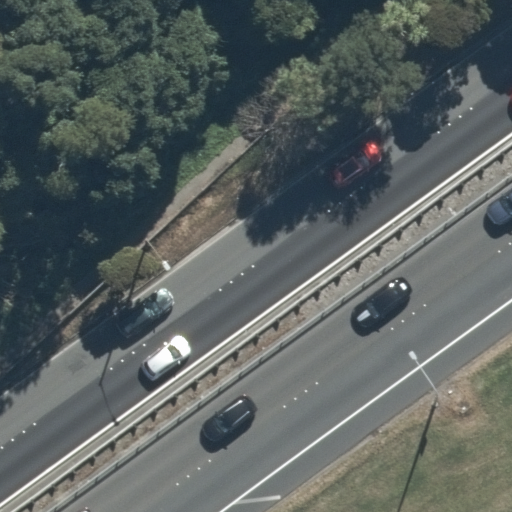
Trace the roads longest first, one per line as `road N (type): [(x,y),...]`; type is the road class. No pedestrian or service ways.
road 1 (trunk): [(0,446),(511,75)]
road 2 (trunk): [(511,251),(157,511)]
